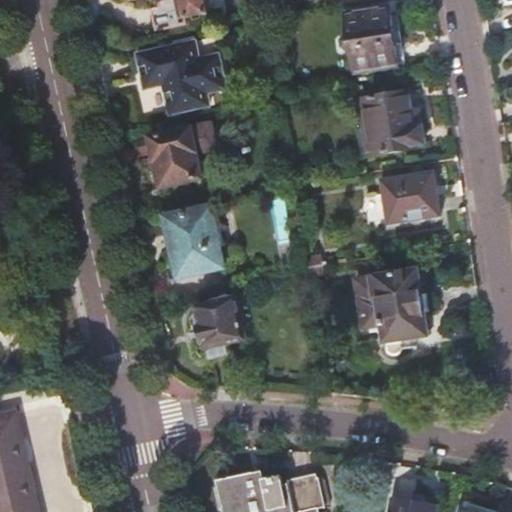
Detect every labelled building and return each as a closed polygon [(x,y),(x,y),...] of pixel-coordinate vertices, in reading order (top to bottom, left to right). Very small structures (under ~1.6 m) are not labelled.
[(165,0),(166,0),(179,0),(184,18),(207,13),(204,0),(165,0)] [(397,66),(396,64),(393,44),(401,43),(396,14),(389,15),(388,7),(347,13),(349,36),(345,36),(342,41),(343,48),(348,52),(352,51),(355,73),(397,66)] [(166,82),(162,83),(169,115),(209,106),(206,94),(226,90),(218,56),(199,60),(195,42),(143,53),(137,54),(140,69),(142,77),(164,72),(166,82)] [(363,123),(357,124),(362,155),(376,153),(376,154),(416,148),(416,145),(423,144),(420,126),(413,128),(408,93),(359,100),(363,123)] [(151,142),(149,142),(153,158),(155,157),(161,186),(200,178),(194,152),(215,147),(210,125),(151,138),(151,142)] [(433,172),(381,180),(388,225),(440,217),(433,172)] [(210,207),(164,217),(178,278),(223,268),(210,207)] [(416,272),(356,282),(364,329),(383,326),(386,344),(427,337),(416,272)] [(233,299),(196,307),(200,326),(198,326),(202,343),(204,342),(208,358),(229,353),(226,341),(242,337),(233,299)] [(0,511),(37,511),(15,415),(0,418),(0,511)] [(253,476),(216,483),(222,511),(319,511),(326,511),(319,481),(284,488),(283,478),(255,484),(253,476)] [(393,500),(390,511),(435,511),(436,506),(393,500)]
